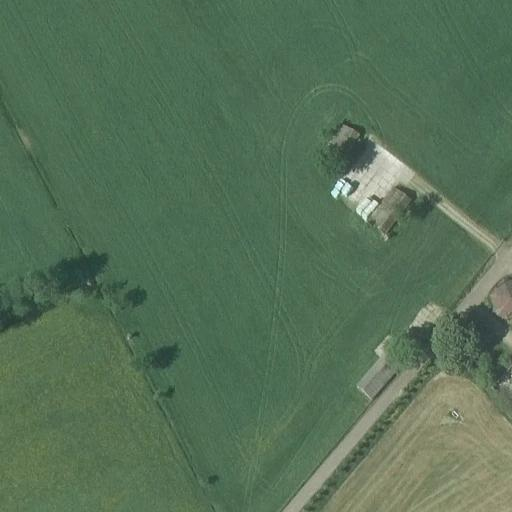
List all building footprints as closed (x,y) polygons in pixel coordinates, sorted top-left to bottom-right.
[(341,127),(321,161),(341,172),(361,138),(341,127)] [(393,190),(367,225),(386,239),(412,203),(393,190)] [(511,284),(504,283),(490,300),(497,321),(511,323),(511,284)] [(417,315),(404,326),(411,334),(424,322),(417,315)] [(475,324),(452,352),(471,367),(492,338),(475,324)] [(405,333),(356,389),(373,403),(421,346),(405,333)]
